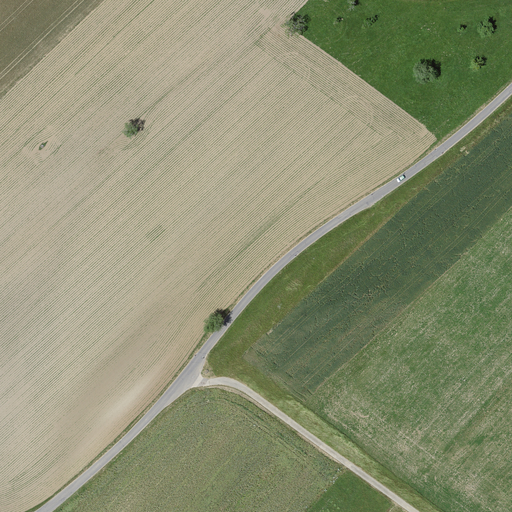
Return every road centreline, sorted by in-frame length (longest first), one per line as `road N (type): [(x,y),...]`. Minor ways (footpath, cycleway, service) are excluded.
road 1 (unclassified): [(44,511),(175,390),(277,266),(401,181),(511,88)]
road 2 (track): [(410,511),(247,392),(185,377)]
